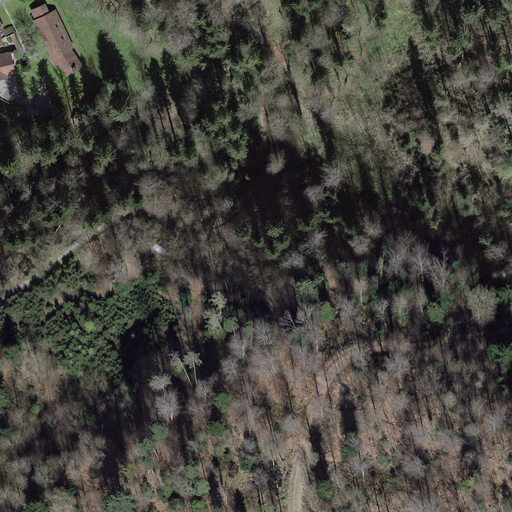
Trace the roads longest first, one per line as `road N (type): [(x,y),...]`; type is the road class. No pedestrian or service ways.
road 1 (track): [(214,0),(242,22),(257,50),(263,158),(206,221),(180,228),(132,214),(105,222),(0,302)]
road 2 (track): [(295,511),(300,452),(337,367),(357,353),(511,334)]
